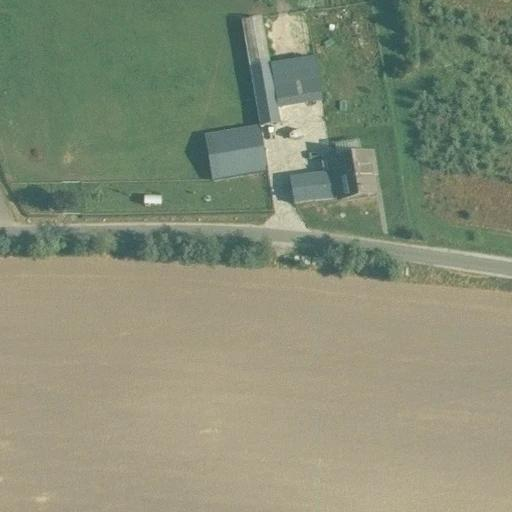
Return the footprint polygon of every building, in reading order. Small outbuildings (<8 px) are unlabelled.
[(261,20),(241,23),(259,129),(259,130),(279,126),(275,103),(269,68),(261,20)] [(313,60),(269,68),(275,103),(319,95),(313,60)] [(259,129),(203,138),(211,184),(267,174),(259,130),(259,129)] [(372,156),(333,163),(335,174),(323,175),(328,201),(339,199),(339,201),(374,195),(369,170),(374,169),(372,156)] [(323,175),(289,181),(293,207),(328,201),(323,175)]
